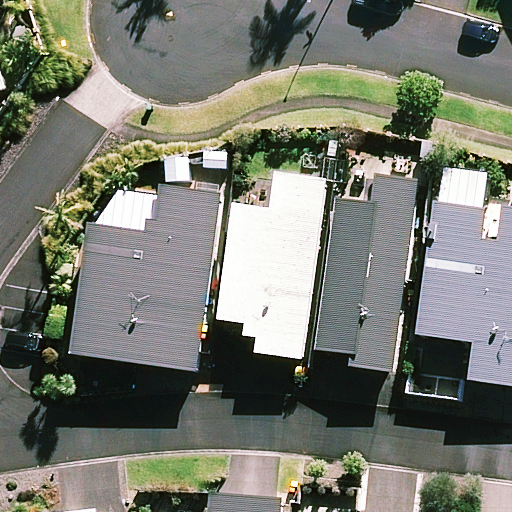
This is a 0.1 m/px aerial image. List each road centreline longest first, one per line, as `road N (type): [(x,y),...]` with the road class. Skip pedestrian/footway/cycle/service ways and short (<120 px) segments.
road 1 (residential): [(511,460),(310,425),(203,416),(0,430)]
road 2 (residential): [(0,230),(161,9)]
road 3 (residential): [(292,20),(511,75)]
road 4 (residential): [(161,9),(292,20)]
